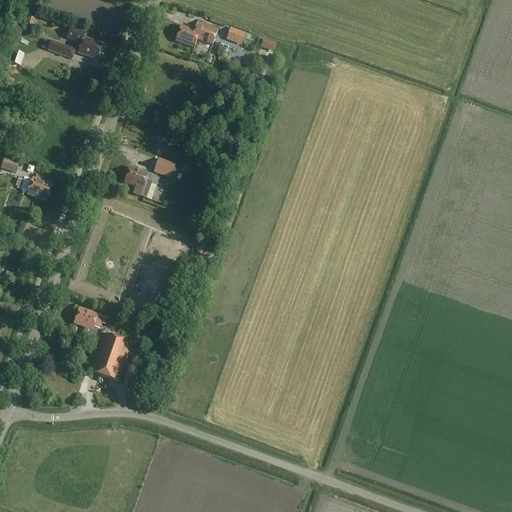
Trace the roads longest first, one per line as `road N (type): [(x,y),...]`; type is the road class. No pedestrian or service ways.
road 1 (tertiary): [(9,408),(154,0)]
road 2 (unclassified): [(415,511),(144,415),(53,418),(9,408)]
